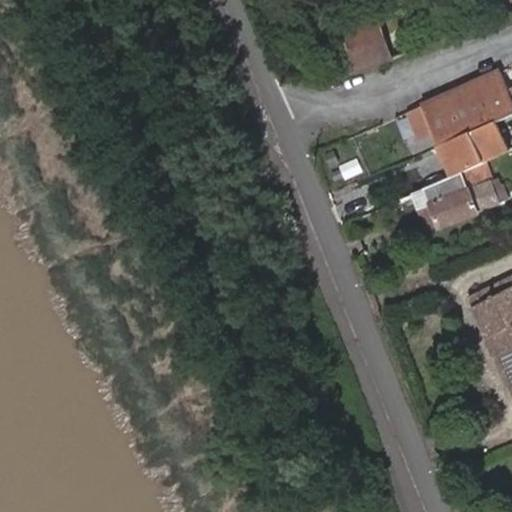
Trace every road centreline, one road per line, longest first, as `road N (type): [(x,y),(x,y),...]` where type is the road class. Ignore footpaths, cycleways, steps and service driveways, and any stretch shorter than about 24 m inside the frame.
road 1 (tertiary): [(432,511),(286,130)]
road 2 (unclassified): [(286,130),(511,44)]
road 3 (tertiary): [(286,130),(233,0)]
